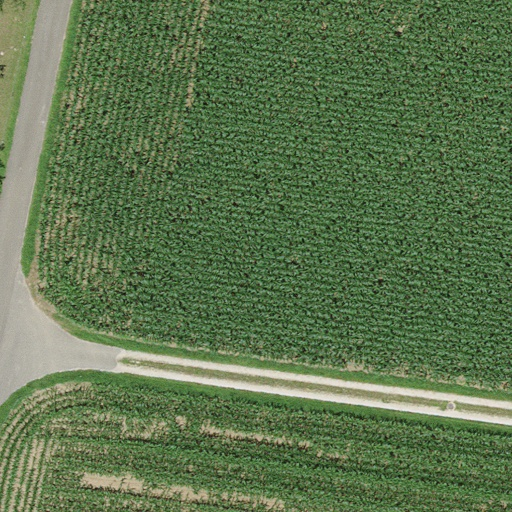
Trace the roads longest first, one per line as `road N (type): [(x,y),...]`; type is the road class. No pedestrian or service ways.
road 1 (track): [(511,410),(0,343)]
road 2 (unclassified): [(0,311),(64,0)]
